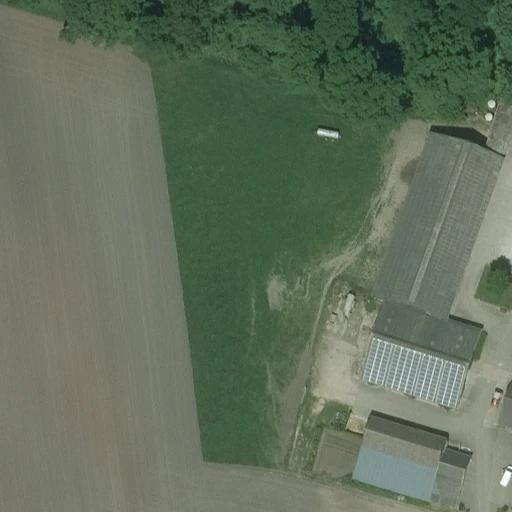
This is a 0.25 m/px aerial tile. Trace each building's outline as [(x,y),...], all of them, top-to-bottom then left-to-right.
[(511,92),(507,91),(492,136),(511,142),(511,92)] [(431,141),(375,299),(431,320),(488,162),(431,141)] [(488,162),(431,320),(447,325),(503,167),(488,162)] [(447,325),(385,306),(361,382),(456,412),(480,336),(447,325)] [(511,389),(498,427),(511,432),(511,389)] [(447,447),(369,423),(352,481),(429,505),(430,502),(435,486),(444,456),(447,447)] [(469,464),(444,456),(435,486),(457,493),(459,494),(469,464)] [(457,493),(435,486),(430,502),(454,510),(457,493)]
